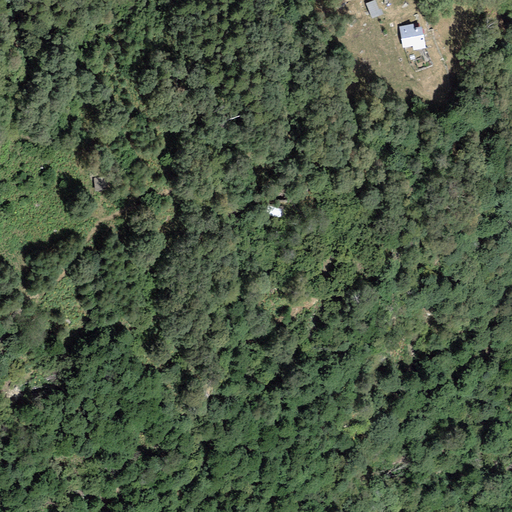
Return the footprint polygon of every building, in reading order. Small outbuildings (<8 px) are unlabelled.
[(366,4),(372,21),(382,17),(375,1),(366,4)] [(400,28),(402,52),(424,49),(421,26),(400,28)] [(98,169),(101,182),(110,180),(107,167),(98,169)] [(283,196),(285,184),(268,182),(266,194),(283,196)] [(16,318),(5,311),(0,318),(0,327),(6,332),(16,318)] [(46,433),(36,426),(26,440),(37,447),(46,433)]
